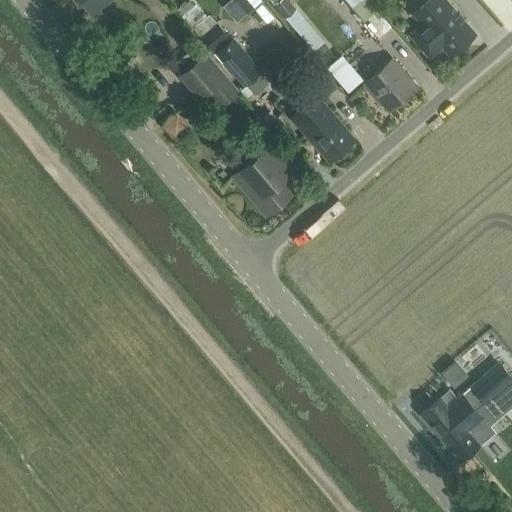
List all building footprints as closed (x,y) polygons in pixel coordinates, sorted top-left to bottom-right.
[(294,9),(286,0),(277,0),(272,4),(283,18),(294,9)] [(367,0),(345,0),(364,22),(377,11),(367,0)] [(423,25),(411,34),(429,55),(440,46),(449,57),(475,35),(452,7),(446,0),(428,0),(413,13),(423,25)] [(202,24),(208,16),(196,5),(189,13),(202,24)] [(364,22),(363,23),(378,41),(392,29),(377,11),(364,22)] [(211,53),(228,39),(216,24),(199,38),(211,53)] [(260,71),(233,38),(216,52),(244,85),(260,71)] [(237,90),(204,53),(181,73),(201,95),(208,89),(221,104),(237,90)] [(389,110),(415,87),(391,59),(364,82),(389,110)] [(355,139),(317,95),(291,118),(328,162),(355,139)] [(272,142),(244,165),(232,175),(266,215),(293,192),(282,179),(294,168),(272,142)] [(449,444),(482,416),(471,403),(480,396),(486,402),(511,380),(511,377),(499,362),(457,397),(450,388),(422,411),(449,444)]
